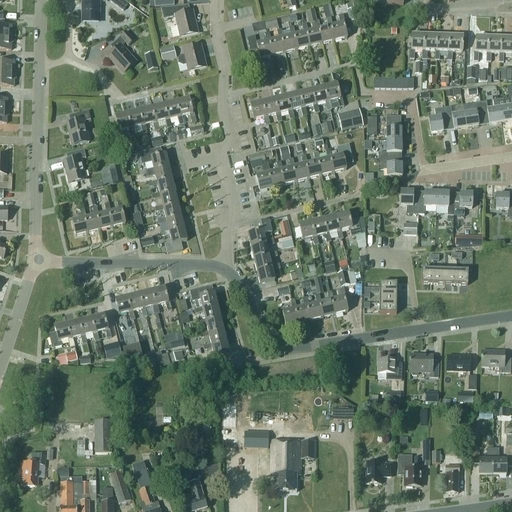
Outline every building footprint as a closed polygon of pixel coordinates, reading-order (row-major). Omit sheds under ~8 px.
[(99,2),(107,2),(107,0),(82,0),(82,24),(99,24),(99,2)] [(128,5),(120,0),(111,0),(110,2),(123,12),(128,5)] [(285,0),(288,9),(295,7),(293,0),(285,0)] [(357,21),(353,4),(346,5),(350,23),(357,21)] [(403,5),(386,5),(386,15),(403,16),(403,5)] [(161,9),(163,20),(176,17),(181,39),(197,35),(192,11),(182,14),(181,7),(161,9)] [(308,32),(306,33),(310,48),(322,45),(318,30),(320,30),(318,22),(316,22),(313,11),(306,13),(308,21),(310,20),(313,31),(308,32)] [(331,27),(334,42),(347,39),(345,31),(350,30),(348,23),(345,24),(343,16),(338,17),(340,25),(333,27),(331,27)] [(328,28),(320,30),(318,30),(322,45),(334,42),(331,27),(333,27),(331,19),(326,20),(328,28)] [(264,23),(266,28),(277,26),(276,20),(264,23)] [(303,34),(295,36),(294,36),(297,51),(310,48),(306,33),(308,32),(306,24),(301,26),(303,34)] [(0,38),(11,39),(12,27),(0,26),(0,38)] [(291,37),(283,39),(281,39),(285,54),(297,51),(294,36),(295,36),(293,28),(289,29),(291,37)] [(279,40),(271,42),(269,42),(273,57),(285,54),(281,39),(283,39),(281,31),(277,32),(279,40)] [(134,41),(126,32),(120,37),(120,38),(111,47),(114,51),(107,57),(124,75),(136,64),(121,47),(126,44),(128,47),(134,41)] [(269,42),(271,42),(269,34),(264,35),(266,43),(257,45),(255,37),(247,39),(250,51),(257,49),(260,60),(273,57),(269,42)] [(409,51),(409,59),(414,60),(414,51),(422,52),(424,52),(424,36),(412,36),(411,51),(409,51)] [(422,52),(422,60),(426,60),(427,52),(435,52),(437,52),(437,37),(424,36),(424,52),(422,52)] [(449,53),(450,37),(437,37),(437,52),(435,52),(434,60),(439,61),(439,52),(447,53),(449,53)] [(450,37),(449,53),(447,53),(447,61),(451,61),(452,53),(462,53),(463,38),(450,37)] [(11,39),(0,38),(0,51),(11,51),(11,39)] [(478,54),(486,54),(488,54),(489,38),(476,38),(475,53),(473,53),(473,62),(478,62),(478,54)] [(486,62),(491,62),(491,54),(499,54),(501,54),(501,39),(489,38),(488,54),(486,54),(486,62)] [(499,54),(499,63),(503,63),(503,55),(511,55),(511,54),(511,39),(501,39),(501,54),(499,54)] [(189,73),(206,69),(200,45),(183,49),(185,56),(181,57),(179,60),(179,64),(183,66),(187,65),(189,73)] [(159,51),(162,62),(176,59),(173,47),(159,51)] [(0,74),(14,75),(15,63),(0,62),(0,74)] [(148,64),(150,72),(158,70),(156,62),(148,64)] [(475,69),(467,68),(466,80),(475,81),(475,69)] [(501,70),(501,82),(511,82),(511,70),(501,70)] [(14,75),(0,74),(0,87),(14,88),(14,75)] [(337,85),(324,88),(328,103),(330,102),(337,101),(339,109),(344,107),(342,99),(340,99),(337,85)] [(324,88),(312,91),(315,106),(317,105),(325,104),(327,112),(332,110),(330,102),(328,103),(324,88)] [(312,91),(300,94),(303,109),(305,108),(313,107),(315,115),(319,113),(317,105),(315,106),(312,91)] [(300,94),(287,97),(291,112),(292,112),(300,110),(302,118),(307,116),(305,108),(303,109),(300,94)] [(287,97),(275,100),(278,115),(280,114),(288,113),(290,121),(294,119),(292,112),(291,112),(287,97)] [(504,100),(498,101),(501,124),(511,122),(511,98),(509,99),(510,107),(505,108),(504,100)] [(189,99),(177,102),(180,117),(182,117),(190,115),(192,123),(196,122),(194,114),(193,114),(192,111),(198,110),(195,99),(189,101),(189,99)] [(275,100),(262,103),(266,118),(268,117),(275,116),(277,124),(282,122),(280,114),(278,115),(275,100)] [(486,103),(480,104),(483,125),(489,124),(489,126),(501,124),(498,101),(493,102),(494,110),(488,111),(486,103)] [(168,120),(170,120),(178,118),(180,126),(184,125),(182,117),(180,117),(177,102),(164,105),(168,120)] [(266,118),(262,103),(250,106),(253,121),(263,119),(265,127),(270,125),(268,117),(266,118)] [(463,106),(464,114),(466,129),(478,127),(478,125),(483,125),(480,104),(463,106)] [(172,128),(170,120),(168,120),(164,105),(152,108),(156,123),(158,123),(165,121),(167,129),(172,128)] [(457,107),(445,109),(448,130),(454,129),(454,131),(466,129),(464,114),(458,115),(457,107)] [(159,131),(158,123),(156,123),(152,108),(140,111),(143,126),(145,126),(153,124),(155,132),(159,131)] [(448,130),(445,109),(434,111),(435,119),(428,120),(431,135),(443,133),(443,131),(448,130)] [(147,134),(145,126),(143,126),(140,111),(127,114),(131,129),(133,129),(141,127),(143,135),(147,134)] [(89,143),(84,122),(90,120),(88,112),(72,116),(74,122),(67,124),(72,147),(89,143)] [(359,113),(338,118),(341,132),(363,127),(359,113)] [(134,135),(133,129),(131,129),(127,114),(115,117),(119,133),(128,130),(130,138),(131,138),(132,146),(136,145),(134,137),(135,137),(134,135)] [(386,118),(386,142),(401,142),(401,130),(399,130),(399,118),(386,118)] [(367,119),(367,129),(375,129),(375,119),(367,119)] [(330,125),(323,127),(325,135),(332,134),(330,125)] [(204,135),(202,127),(189,130),(191,138),(204,135)] [(312,128),(315,138),(321,137),(318,127),(312,128)] [(178,132),(181,141),(187,139),(185,130),(178,132)] [(353,133),(356,144),(362,142),(359,131),(353,133)] [(263,137),(266,150),(273,148),(270,136),(263,137)] [(378,154),(378,160),(399,160),(399,154),(401,154),(401,142),(386,142),(386,154),(378,154)] [(334,174),(346,171),(345,164),(351,162),(347,146),(342,148),(342,147),(337,148),(339,157),(332,158),(330,159),(334,174)] [(326,154),(318,156),(320,161),(318,162),(321,177),(334,174),(330,159),(332,158),(330,150),(325,152),(326,154)] [(71,187),(74,189),(76,188),(77,186),(77,184),(86,182),(80,160),(86,159),(84,151),(70,154),(71,160),(64,162),(69,186),(71,185),(71,187)] [(152,163),(153,169),(154,171),(169,168),(166,155),(151,159),(150,153),(141,155),(143,165),(152,163)] [(315,163),(307,164),(305,165),(309,180),(321,177),(318,162),(320,161),(318,156),(318,153),(313,155),(315,163)] [(265,161),(263,154),(250,157),(251,164),(261,162),(263,167),(264,167),(266,166),(265,161)] [(295,168),(293,168),(297,183),(309,180),(305,165),(307,164),(305,156),(301,158),(303,166),(295,168)] [(290,169),(282,171),(280,171),(284,186),(297,183),(293,168),(295,168),(293,160),(288,161),(290,169)] [(399,160),(378,160),(378,170),(387,170),(387,178),(402,178),(401,165),(399,165),(399,160)] [(278,172),(270,174),(268,174),(272,189),(284,186),(280,171),(282,171),(280,163),(276,164),(278,172)] [(268,174),(270,174),(268,166),(266,166),(264,167),(266,175),(250,179),(253,188),(258,187),(259,192),(272,189),(268,174)] [(155,176),(156,182),(157,184),(172,180),(169,168),(154,171),(153,169),(145,171),(147,178),(155,176)] [(113,177),(115,184),(123,182),(121,174),(113,177)] [(157,186),(159,194),(160,196),(175,192),(172,180),(157,184),(156,182),(148,184),(149,188),(157,186)] [(162,207),(163,209),(178,205),(175,192),(160,196),(159,194),(151,196),(152,201),(160,199),(162,207)] [(406,215),(418,216),(419,195),(413,195),(413,193),(401,192),(400,207),(406,207),(406,215)] [(424,208),(436,208),(436,193),(424,193),(424,195),(419,195),(418,216),(424,216),(424,208)] [(447,217),(453,217),(454,196),(449,196),(449,194),(436,193),(436,208),(448,209),(447,217)] [(454,196),(453,217),(464,218),(464,209),(472,209),(472,195),(460,194),(460,196),(454,196)] [(86,196),(89,208),(96,207),(93,195),(86,196)] [(507,219),(511,219),(511,198),(509,198),(509,196),(496,195),(496,210),(507,211),(507,219)] [(113,228),(125,225),(122,211),(123,210),(121,202),(117,203),(119,211),(111,213),(109,213),(113,228)] [(113,228),(109,213),(111,213),(109,205),(104,206),(106,214),(99,216),(97,216),(100,231),(113,228)] [(154,209),(155,211),(155,213),(163,211),(165,219),(166,221),(181,217),(178,205),(163,209),(162,207),(154,209)] [(94,217),(86,219),(85,219),(88,234),(100,231),(97,216),(99,216),(97,208),(92,209),(94,217)] [(85,219),(86,219),(84,211),(80,212),(82,220),(72,222),(76,237),(88,234),(85,219)] [(341,231),(349,230),(351,238),(362,235),(358,219),(350,221),(348,214),(336,217),(339,232),(341,231)] [(166,223),(168,231),(169,233),(184,229),(181,217),(166,221),(165,219),(157,221),(158,225),(166,223)] [(337,233),(339,241),(343,239),(341,231),(339,232),(336,217),(323,220),(327,235),(329,234),(337,233)] [(374,225),(374,230),(380,230),(380,221),(374,221),(375,217),(369,217),(369,222),(373,222),(373,225),(374,225)] [(326,241),(326,243),(331,242),(329,234),(327,235),(323,220),(311,223),(315,238),(317,237),(322,236),(323,239),(326,241)] [(248,235),(251,248),(266,244),(265,242),(263,235),(272,233),(269,221),(253,225),(255,233),(248,235)] [(312,238),(314,246),(319,245),(317,237),(315,238),(311,223),(299,226),(302,241),(312,238)] [(404,225),(403,237),(417,237),(417,225),(404,225)] [(187,242),(184,229),(169,233),(168,231),(160,233),(161,238),(169,236),(171,244),(165,245),(167,255),(183,251),(181,243),(187,242)] [(455,237),(455,245),(481,246),(481,238),(455,237)] [(251,248),(254,260),(269,256),(268,255),(266,247),(274,245),(273,240),(265,242),(266,244),(251,248)] [(282,251),(293,248),(291,241),(280,244),(282,251)] [(254,260),(257,272),(272,269),(271,267),(269,259),(277,257),(276,253),(268,255),(269,256),(254,260)] [(272,269),(257,272),(260,285),(275,281),(272,271),(280,269),(279,265),(271,267),(272,269)] [(433,270),(421,270),(421,285),(433,285),(433,270)] [(433,270),(433,285),(444,285),(445,270),(433,270)] [(444,285),(455,286),(456,271),(445,270),(444,285)] [(337,275),(340,288),(356,284),(353,271),(337,275)] [(468,271),(456,271),(455,286),(467,286),(468,271)] [(396,284),(379,284),(379,289),(379,294),(396,295),(396,284)] [(202,308),(202,310),(217,306),(214,294),(209,295),(207,287),(192,291),(193,297),(191,298),(192,302),(195,302),(196,310),(202,308)] [(165,288),(152,292),(156,307),(158,306),(165,304),(167,312),(172,311),(170,303),(168,303),(165,288)] [(276,291),(278,297),(288,295),(287,288),(276,291)] [(335,316),(348,313),(344,298),(346,298),(344,289),(337,291),(339,299),(333,300),(331,301),(335,316)] [(160,314),(158,306),(156,307),(152,292),(140,295),(143,310),(145,309),(153,307),(155,315),(158,315),(160,314)] [(333,300),(331,292),(327,293),(329,301),(321,303),(319,304),(323,319),(335,316),(331,301),(333,300)] [(396,295),(379,294),(379,304),(396,305),(396,295)] [(140,295),(128,298),(131,313),(133,312),(141,310),(143,318),(147,317),(145,309),(143,310),(140,295)] [(316,304),(309,306),(307,307),(311,322),(323,319),(319,304),(321,303),(319,295),(314,296),(316,304)] [(131,313),(128,298),(115,301),(119,316),(129,313),(131,321),(135,320),(133,312),(131,313)] [(307,298),(305,299),(302,299),(304,307),(297,309),(295,310),(298,325),(311,322),(307,307),(309,306),(307,298)] [(295,310),(297,309),(295,301),(290,302),(292,310),(282,313),(286,328),(298,325),(295,310)] [(379,304),(379,315),(396,315),(396,305),(379,304)] [(220,318),(217,306),(202,310),(202,308),(196,310),(194,310),(195,315),(203,313),(205,320),(205,322),(220,318)] [(180,314),(183,324),(188,323),(186,313),(180,314)] [(104,316),(92,319),(95,334),(97,333),(105,331),(107,339),(116,337),(113,326),(107,328),(104,316)] [(206,325),(208,333),(208,334),(223,331),(220,318),(205,322),(205,320),(197,322),(198,327),(206,325)] [(92,319),(79,322),(83,337),(85,336),(93,334),(95,342),(99,341),(97,333),(95,334),(92,319)] [(79,322),(67,325),(71,340),(73,339),(81,337),(83,345),(87,344),(85,336),(83,337),(79,322)] [(75,347),(73,339),(71,340),(67,325),(55,328),(56,334),(49,335),(52,349),(61,347),(60,342),(68,340),(70,348),(75,347)] [(128,346),(123,325),(116,326),(121,347),(128,346)] [(209,337),(211,345),(211,347),(226,343),(223,331),(208,334),(208,333),(200,335),(201,339),(209,337)] [(184,347),(181,334),(175,336),(176,343),(169,345),(171,351),(184,347)] [(211,347),(211,345),(203,347),(204,351),(212,349),(215,359),(230,355),(226,343),(211,347)] [(107,360),(121,357),(118,345),(104,349),(107,360)] [(77,360),(75,352),(65,355),(67,363),(77,360)] [(498,375),(510,375),(511,360),(504,360),(504,353),(481,352),(481,368),(499,369),(498,375)] [(161,353),(155,355),(158,366),(162,365),(162,368),(170,366),(167,355),(162,356),(161,353)] [(144,357),(146,367),(155,365),(153,354),(144,357)] [(179,363),(177,354),(170,355),(172,364),(179,363)] [(430,379),(438,379),(439,365),(432,365),(433,357),(410,356),(409,373),(411,373),(411,375),(412,377),(417,377),(418,375),(418,373),(430,374),(430,379)] [(447,372),(469,373),(470,358),(447,357),(447,372)] [(396,364),(396,361),(378,361),(378,374),(386,374),(386,381),(401,382),(402,365),(396,364)] [(468,391),(476,392),(476,377),(468,377),(468,391)] [(206,394),(212,397),(214,392),(209,389),(206,394)] [(425,403),(437,403),(438,393),(433,393),(433,395),(426,395),(425,403)] [(473,403),(473,394),(465,394),(465,403),(473,403)] [(490,395),(490,407),(501,407),(501,401),(498,401),(498,395),(490,395)] [(164,403),(151,403),(150,427),(163,428),(164,403)] [(478,420),(492,421),(493,409),(479,408),(478,420)] [(225,446),(236,446),(237,418),(225,418),(225,446)] [(94,422),(95,455),(111,454),(110,422),(94,422)] [(268,433),(244,433),(244,449),(268,449),(268,444),(271,444),(270,478),(274,478),(274,493),(296,493),(297,476),(301,476),(301,460),(314,460),(314,443),(301,443),(301,442),(271,442),(268,438),(268,433)] [(492,478),(498,479),(498,476),(506,476),(506,468),(511,467),(511,447),(506,447),(506,461),(498,460),(498,453),(499,449),(493,449),(493,453),(492,478)] [(479,465),(479,476),(486,476),(486,478),(492,478),(493,453),(493,449),(487,449),(486,453),(486,460),(479,460),(479,452),(472,452),(472,465),(479,465)] [(432,465),(440,465),(440,462),(442,462),(442,456),(440,456),(440,453),(432,453),(432,465)] [(23,479),(23,488),(38,489),(38,480),(38,466),(44,467),(44,455),(31,454),(31,463),(22,462),(21,479),(23,479)] [(404,488),(421,488),(421,470),(412,470),(412,457),(398,457),(398,477),(405,477),(404,488)] [(149,472),(147,472),(143,458),(130,462),(140,491),(139,492),(143,503),(140,504),(142,511),(160,511),(158,503),(155,504),(150,488),(154,487),(149,472)] [(366,485),(381,485),(381,478),(391,478),(391,465),(381,465),(381,464),(366,464),(366,485)] [(185,504),(186,511),(200,511),(207,510),(204,498),(203,498),(200,487),(220,482),(221,465),(202,470),(203,473),(187,478),(189,486),(190,489),(181,492),(185,504)] [(446,495),(458,495),(458,476),(459,476),(459,467),(445,467),(445,476),(446,476),(446,495)] [(110,477),(119,505),(131,502),(122,473),(110,477)] [(61,508),(60,508),(59,511),(89,511),(89,483),(81,483),(81,479),(60,479),(61,508)] [(113,503),(113,496),(113,490),(103,490),(103,503),(101,503),(101,511),(113,511),(113,503)]
